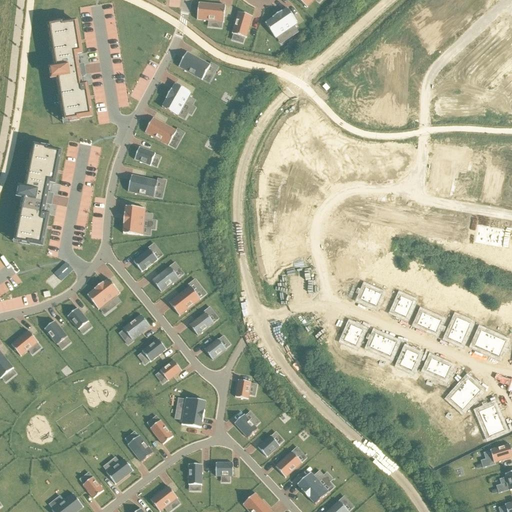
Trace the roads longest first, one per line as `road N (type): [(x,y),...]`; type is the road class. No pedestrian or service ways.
road 1 (residential): [(504,1),(422,74),(425,153),(409,183),(387,188)]
road 2 (track): [(284,311),(329,304),(511,373)]
road 3 (residential): [(387,188),(321,197),(315,236),(329,304)]
road 4 (residential): [(387,188),(433,206),(511,220)]
